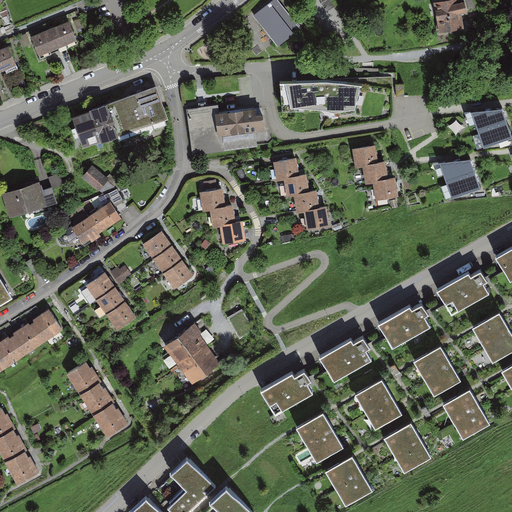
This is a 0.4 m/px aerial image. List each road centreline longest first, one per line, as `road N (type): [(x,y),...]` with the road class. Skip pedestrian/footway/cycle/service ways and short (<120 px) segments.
road 1 (residential): [(511,236),(255,375),(108,511)]
road 2 (track): [(357,317),(342,306),(274,331),(267,326),(325,262),(312,256),(246,278),(238,270),(255,245),(256,222),(223,172),(180,167)]
road 3 (residential): [(171,71),(180,167),(168,200),(0,319)]
road 4 (residential): [(410,118),(284,136),(274,127),(259,69)]
road 5 (tertiary): [(0,121),(164,58)]
road 6 (unknown): [(44,292),(99,359),(130,423)]
road 7 (track): [(481,50),(327,66)]
